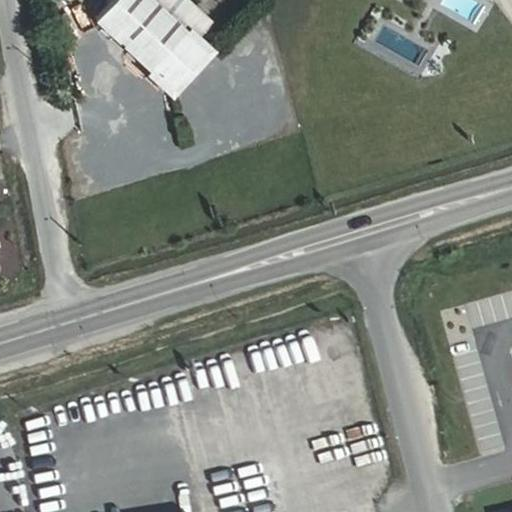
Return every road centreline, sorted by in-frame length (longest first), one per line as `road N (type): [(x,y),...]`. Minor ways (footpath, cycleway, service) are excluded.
road 1 (residential): [(7,0),(69,327)]
road 2 (primary): [(511,188),(363,221),(211,279)]
road 3 (unclassified): [(441,511),(371,242)]
road 4 (primary): [(211,279),(371,242)]
road 5 (primary): [(69,327),(211,279)]
road 6 (primary): [(371,242),(511,189)]
